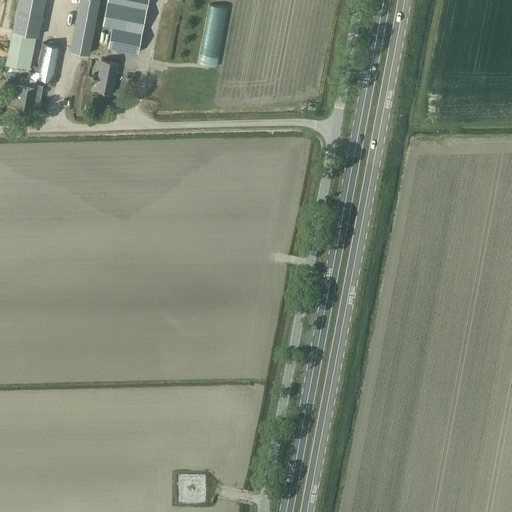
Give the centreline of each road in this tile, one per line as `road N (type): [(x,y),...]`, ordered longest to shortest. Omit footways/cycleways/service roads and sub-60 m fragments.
road 1 (unclassified): [(258,511),(357,0)]
road 2 (primary): [(306,511),(403,0)]
road 3 (primary): [(381,0),(285,511)]
